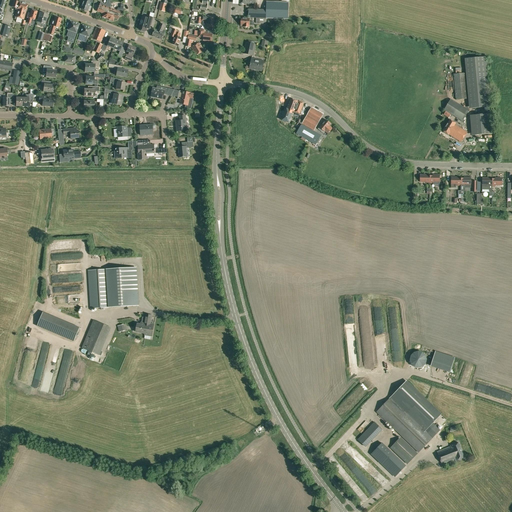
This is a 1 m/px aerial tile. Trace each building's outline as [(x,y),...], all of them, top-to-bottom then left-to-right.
[(28,5),(14,0),(12,7),(15,8),(15,10),(17,10),(15,17),(15,19),(16,19),(16,18),(17,19),(16,21),(21,23),(22,19),(24,19),(28,5)] [(87,11),(87,10),(90,3),(89,2),(92,3),(92,0),(85,0),(85,1),(83,0),(80,8),(87,11)] [(105,19),(106,18),(107,18),(108,15),(107,14),(109,8),(111,4),(109,4),(110,0),(108,0),(107,0),(106,3),(106,5),(100,2),(100,4),(97,11),(103,13),(102,16),(103,17),(103,18),(105,19)] [(167,4),(168,0),(163,0),(162,3),(161,2),(159,7),(160,7),(159,10),(165,12),(167,4)] [(281,2),(280,19),(288,19),(288,2),(281,2)] [(117,11),(109,8),(107,14),(108,15),(107,18),(109,19),(109,20),(110,21),(112,20),(113,20),(114,17),(118,18),(119,14),(122,15),(124,9),(123,9),(124,5),(121,4),(120,8),(118,8),(117,11)] [(249,9),(248,18),(256,18),(266,18),(266,10),(249,9)] [(35,20),(37,12),(31,10),(30,13),(29,13),(27,17),(28,18),(27,22),(30,24),(32,19),(35,20)] [(45,24),(47,15),(40,13),(37,22),(45,24)] [(59,27),(61,19),(55,17),(54,20),(52,20),(51,25),(49,34),(53,35),(56,27),(59,27)] [(149,30),(153,18),(147,17),(146,18),(142,17),(139,30),(141,31),(141,32),(144,33),(145,32),(146,29),(149,30)] [(254,26),(254,22),(250,22),(250,19),(241,18),(241,26),(244,26),(244,27),(249,28),(249,25),(254,26)] [(69,31),(67,36),(74,38),(79,24),(70,21),(67,30),(69,31)] [(162,40),(165,30),(163,30),(165,25),(160,23),(158,30),(162,31),(161,33),(154,31),(152,36),(162,40)] [(0,35),(1,36),(1,35),(8,37),(11,38),(13,33),(9,32),(11,27),(4,25),(1,24),(0,28),(0,35)] [(83,25),(78,40),(85,42),(87,37),(88,37),(91,28),(83,25)] [(101,42),(105,31),(96,28),(92,38),(101,42)] [(170,36),(174,37),(172,44),(178,46),(181,38),(179,37),(181,33),(178,32),(178,31),(173,29),(170,36)] [(211,42),(212,34),(204,33),(205,30),(199,30),(198,37),(203,38),(203,41),(211,42)] [(45,34),(44,37),(43,41),(50,43),(52,36),(45,34)] [(109,42),(107,46),(113,48),(116,40),(110,38),(109,42)] [(262,38),(261,47),(267,48),(269,39),(262,38)] [(120,51),(123,43),(116,40),(113,48),(120,51)] [(99,53),(103,45),(96,42),(93,50),(99,53)] [(253,56),(255,45),(246,42),(244,54),(253,56)] [(202,49),(199,43),(192,47),(194,52),(195,51),(197,55),(203,51),(202,49)] [(131,61),(136,48),(129,45),(126,51),(129,52),(128,55),(126,55),(125,59),(131,61)] [(466,73),(468,98),(469,107),(490,105),(486,56),(465,58),(466,73)] [(261,71),(264,61),(256,59),(252,58),(249,69),(261,71)] [(0,60),(0,69),(11,71),(13,63),(0,60)] [(94,72),(95,67),(99,67),(99,62),(95,61),(91,61),(91,64),(86,64),(85,68),(85,69),(84,70),(85,71),(85,72),(94,72)] [(55,78),(56,71),(52,70),(53,67),(44,66),(43,72),(46,72),(46,77),(55,78)] [(128,70),(117,69),(116,75),(126,77),(128,70)] [(21,72),(14,70),(14,71),(12,77),(9,77),(8,83),(18,85),(21,72)] [(466,73),(454,74),(456,100),(468,98),(466,73)] [(94,84),(94,87),(97,87),(97,84),(98,84),(98,81),(94,80),(94,77),(86,77),(86,81),(85,81),(85,83),(86,83),(86,84),(94,84)] [(117,79),(111,77),(110,83),(113,84),(113,86),(116,86),(116,89),(124,90),(125,83),(122,83),(123,80),(117,79)] [(54,85),(51,85),(51,82),(45,81),(45,80),(42,80),(42,81),(41,86),(44,86),(43,91),(54,92),(54,85)] [(171,97),(172,95),(174,92),(175,90),(157,86),(157,89),(153,88),(151,97),(163,99),(164,94),(166,94),(171,97)] [(84,89),(84,96),(94,96),(94,91),(99,91),(99,87),(97,87),(90,87),(90,89),(84,89)] [(106,103),(107,100),(108,93),(112,94),(112,91),(109,90),(104,89),(104,99),(103,99),(103,100),(103,102),(106,103)] [(180,91),(179,97),(182,97),(180,104),(188,105),(190,98),(193,98),(194,94),(180,91)] [(12,101),(12,94),(12,93),(7,93),(7,98),(3,98),(3,106),(9,106),(9,102),(12,102),(12,101)] [(16,94),(12,94),(12,101),(16,101),(16,107),(22,107),(22,97),(16,97),(16,94)] [(22,97),(22,107),(28,107),(29,101),(33,101),(33,94),(29,94),(29,95),(26,95),(26,98),(22,97)] [(117,95),(114,94),(113,99),(111,99),(110,103),(121,105),(123,96),(117,95)] [(54,100),(53,100),(46,99),(46,96),(39,95),(37,95),(36,100),(39,100),(39,102),(43,102),(42,105),(52,106),(52,103),(53,103),(54,103),(54,101),(54,100)] [(303,104),(290,99),(282,120),(288,123),(291,116),(296,118),(297,114),(299,115),(303,104)] [(469,111),(450,99),(443,110),(445,111),(450,115),(462,122),(469,111)] [(94,101),(90,101),(90,100),(87,100),(87,101),(84,101),(84,108),(94,108),(94,101)] [(323,115),(311,108),(302,125),(314,131),(323,115)] [(178,131),(189,130),(188,123),(186,124),(185,115),(179,116),(180,121),(176,121),(176,125),(177,124),(178,131)] [(326,120),(320,127),(328,134),(332,129),(329,126),(331,124),(326,120)] [(461,142),(467,132),(455,125),(456,123),(450,120),(443,131),(448,135),(449,135),(461,142)] [(302,124),(301,124),(295,133),(315,144),(321,136),(302,124)] [(155,125),(152,125),(140,125),(141,135),(153,134),(153,129),(155,129),(156,128),(155,125)] [(65,135),(70,134),(70,138),(71,138),(71,139),(75,139),(75,138),(80,137),(79,129),(77,129),(77,127),(63,129),(62,129),(58,129),(59,145),(64,145),(63,137),(65,137),(65,135)] [(119,140),(128,140),(128,137),(132,136),(131,128),(127,128),(127,127),(123,128),(123,127),(117,127),(118,137),(119,140)] [(40,139),(52,138),(52,136),(55,136),(54,129),(51,129),(39,130),(40,139)] [(155,148),(154,144),(146,145),(145,140),(137,141),(138,143),(143,143),(143,145),(138,145),(139,153),(138,153),(138,160),(147,159),(147,156),(145,156),(145,154),(155,153),(155,151),(155,148)] [(128,141),(129,148),(117,149),(116,149),(116,150),(116,152),(115,152),(115,157),(120,157),(120,158),(127,158),(133,158),(132,150),(133,150),(133,141),(128,141)] [(186,148),(194,147),(193,142),(182,143),(182,147),(179,147),(180,158),(187,157),(186,148)] [(53,149),(41,150),(39,150),(40,154),(41,154),(41,159),(42,159),(54,158),(53,149)] [(73,158),(81,158),(80,151),(73,152),(73,150),(63,150),(64,158),(73,157),(73,158)] [(430,183),(430,175),(427,175),(420,175),(420,182),(426,182),(426,183),(430,183)] [(430,175),(430,183),(433,183),(433,182),(440,182),(440,175),(433,175),(433,176),(430,175)] [(461,186),(461,178),(458,178),(458,177),(451,177),(451,184),(457,184),(457,186),(461,186)] [(461,178),(461,186),(466,186),(466,188),(471,188),(471,178),(464,178),(461,178)] [(492,191),(492,186),(492,179),(489,179),(489,178),(482,178),(482,189),(489,189),(489,191),(492,191)] [(495,179),(492,179),(492,186),(495,186),(495,185),(502,185),(502,178),(495,178),(495,179)] [(133,268),(108,269),(111,307),(136,306),(133,268)] [(91,308),(111,307),(108,269),(88,270),(91,308)] [(80,328),(43,312),(37,326),(74,341),(80,328)] [(154,325),(150,324),(152,316),(146,314),(144,323),(143,333),(145,333),(145,335),(152,336),(154,325)] [(100,355),(111,328),(94,320),(82,348),(100,355)] [(143,333),(144,323),(142,323),(142,324),(137,324),(136,332),(143,333)] [(430,420),(432,423),(442,413),(407,380),(391,397),(423,428),(430,420)] [(423,428),(391,397),(377,412),(418,452),(440,430),(432,423),(430,420),(423,428)] [(407,464),(409,462),(417,453),(401,437),(391,448),(407,464)] [(395,476),(405,466),(392,453),(386,447),(382,443),(371,454),(395,476)] [(458,460),(464,457),(458,443),(452,445),(452,446),(437,452),(442,464),(457,458),(458,460)]
